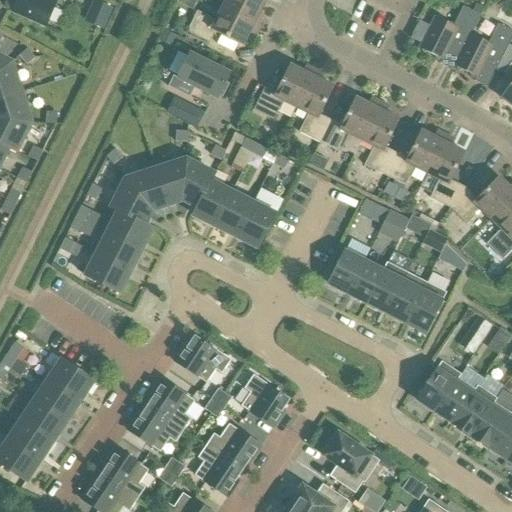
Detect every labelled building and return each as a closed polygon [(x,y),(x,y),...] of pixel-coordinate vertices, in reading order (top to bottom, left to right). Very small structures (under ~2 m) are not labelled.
[(17,0),(12,12),(45,26),(54,4),(62,7),(65,0),(17,0)] [(226,0),(222,8),(259,27),(264,18),(259,15),(265,2),(260,0),(226,0)] [(111,9),(98,3),(94,14),(106,20),(111,9)] [(471,35),(485,9),(476,5),(473,12),(463,7),(453,26),(435,17),(431,27),(420,21),(411,39),(422,44),(420,48),(442,60),(440,64),(453,71),(455,66),(471,35)] [(255,36),(259,27),(222,8),(216,21),(198,11),(187,32),(210,43),(215,32),(243,46),(250,33),(255,36)] [(471,35),(455,66),(477,77),(475,82),(487,88),(496,70),(504,74),(511,63),(511,47),(509,46),(511,38),(511,31),(498,24),(488,44),(471,35)] [(171,46),(176,35),(165,30),(160,40),(171,46)] [(27,49),(19,56),(27,65),(35,58),(27,49)] [(195,88),(217,99),(219,95),(222,97),(228,85),(225,83),(230,73),(190,54),(178,78),(173,76),(168,87),(190,98),(195,88)] [(0,72),(12,63),(0,56),(0,72)] [(0,72),(0,99),(21,93),(12,63),(0,72)] [(511,83),(501,99),(511,106),(511,63),(504,74),(511,79),(511,83)] [(296,108),(314,71),(305,66),(303,71),(290,65),(276,93),(265,87),(254,110),(274,120),(283,102),(296,108)] [(299,133),(319,143),(331,120),(320,115),(334,87),(321,80),(323,75),(314,71),(296,108),(308,114),(299,133)] [(0,99),(0,120),(31,123),(21,93),(0,99)] [(174,98),(166,112),(197,128),(204,113),(174,98)] [(331,120),(319,143),(340,153),(343,148),(355,154),(361,141),(380,104),(371,99),(368,104),(356,98),(342,126),(331,120)] [(394,158),(396,153),(385,148),(399,120),(386,113),(389,108),(380,104),(361,141),(374,147),(365,165),(385,176),(394,158)] [(57,113),(47,112),(46,124),(56,125),(57,113)] [(0,143),(9,148),(16,152),(31,123),(0,120),(0,143)] [(414,168),(427,174),(446,137),(437,132),(434,137),(421,131),(407,159),(396,153),(394,158),(385,176),(405,186),(414,168)] [(188,132),(176,132),(175,142),(187,143),(188,132)] [(430,198),(451,209),(465,188),(451,181),(465,153),(452,146),(455,141),(446,137),(427,174),(439,180),(430,198)] [(257,144),(246,139),(241,148),(252,154),(257,144)] [(0,165),(9,148),(0,143),(0,165)] [(267,150),(257,144),(252,154),(263,159),(267,150)] [(215,146),(210,155),(221,161),(226,151),(215,146)] [(37,162),(43,151),(34,147),(28,158),(37,162)] [(122,157),(116,150),(106,157),(113,165),(122,157)] [(278,155),(273,164),(284,170),(289,161),(278,155)] [(156,170),(167,206),(183,201),(186,160),(156,170)] [(186,160),(183,201),(197,208),(211,182),(214,174),(186,160)] [(32,173),(23,168),(17,179),(26,184),(32,173)] [(126,180),(152,211),(167,206),(156,170),(126,180)] [(495,216),(511,198),(511,184),(509,187),(499,177),(477,199),(465,188),(451,209),(467,225),(481,210),(491,220),(495,216)] [(111,208),(118,212),(145,225),(152,211),(126,180),(111,208)] [(232,193),(211,182),(197,208),(193,215),(215,226),(232,193)] [(92,185),(87,196),(96,200),(102,189),(92,185)] [(21,194),(12,190),(7,200),(16,205),(21,194)] [(253,203),(232,193),(215,226),(236,237),(253,203)] [(511,198),(495,216),(491,220),(501,230),(486,244),(503,260),(511,251),(511,234),(511,233),(511,198)] [(10,216),(16,205),(7,200),(1,211),(10,216)] [(365,200),(358,215),(382,227),(389,212),(365,200)] [(276,215),(253,203),(236,237),(258,249),(276,215)] [(81,206),(76,217),(85,222),(91,211),(81,206)] [(118,212),(108,233),(141,250),(152,229),(145,225),(118,212)] [(407,221),(396,216),(391,227),(402,232),(407,221)] [(85,222),(76,217),(70,228),(80,233),(85,222)] [(429,231),(431,225),(418,219),(411,232),(425,239),(429,231)] [(442,238),(429,231),(425,239),(422,244),(435,251),(442,238)] [(97,255),(131,272),(141,250),(108,233),(97,255)] [(60,249),(69,254),(74,243),(65,239),(60,249)] [(453,268),(458,258),(446,245),(438,261),(453,268)] [(328,284),(348,294),(364,262),(344,252),(328,284)] [(85,277),(119,294),(131,272),(97,255),(85,277)] [(364,262),(348,294),(367,304),(383,272),(364,262)] [(367,304),(386,314),(407,273),(388,263),(383,272),(367,304)] [(426,283),(407,273),(386,314),(406,323),(426,283)] [(446,293),(426,283),(406,323),(426,334),(446,293)] [(463,305),(454,318),(471,329),(480,316),(463,305)] [(492,328),(478,320),(472,329),(485,338),(491,330),(492,328)] [(500,330),(495,336),(506,344),(511,337),(500,330)] [(185,345),(174,362),(207,384),(216,370),(222,374),(231,360),(209,345),(208,346),(195,337),(188,347),(185,345)] [(15,343),(8,353),(17,359),(23,349),(15,343)] [(10,369),(17,359),(8,353),(1,364),(10,369)] [(48,380),(80,401),(93,381),(62,360),(48,380)] [(417,399),(435,412),(458,379),(460,375),(442,362),(417,399)] [(254,376),(244,389),(250,393),(241,407),(274,429),(285,412),(282,410),(288,400),(254,376)] [(435,412),(453,424),(476,391),(458,379),(435,412)] [(66,422),(80,401),(48,380),(35,401),(66,422)] [(195,402),(162,380),(151,397),(154,399),(148,407),(183,431),(191,419),(185,415),(195,402)] [(476,391),(453,424),(471,436),(494,403),(496,399),(478,387),(476,391)] [(218,404),(225,394),(218,389),(211,400),(218,404)] [(218,404),(225,409),(232,399),(225,394),(218,404)] [(205,410),(212,414),(218,404),(211,400),(205,410)] [(66,422),(35,401),(21,421),(53,442),(66,422)] [(489,448),(511,415),(494,403),(471,436),(489,448)] [(218,404),(212,414),(219,419),(225,409),(218,404)] [(183,431),(148,407),(142,416),(139,414),(128,431),(160,453),(169,439),(175,443),(183,431)] [(511,414),(511,415),(489,448),(507,460),(511,452),(511,414)] [(21,421),(7,441),(39,462),(53,442),(21,421)] [(214,434),(206,446),(241,470),(247,462),(250,463),(262,447),(229,425),(220,438),(214,434)] [(379,461),(338,434),(332,442),(329,440),(322,451),(325,453),(323,456),(342,469),(334,480),(355,494),(379,461)] [(39,462),(7,441),(0,452),(0,465),(25,483),(39,462)] [(241,470),(206,446),(198,458),(204,462),(195,476),(227,498),(239,481),(236,479),(241,470)] [(148,471),(116,449),(104,466),(107,468),(102,476),(137,500),(145,488),(139,484),(148,471)] [(167,466),(173,471),(180,461),(173,456),(167,466)] [(173,471),(180,475),(187,465),(180,461),(173,471)] [(160,476),(167,481),(173,471),(167,466),(160,476)] [(167,481),(173,485),(180,475),(173,471),(167,481)] [(129,511),(137,500),(102,476),(96,485),(93,483),(81,500),(99,511),(120,511),(123,508),(128,511),(129,511)] [(342,511),(349,502),(328,488),(320,499),(302,486),(300,490),(297,488),(290,498),(293,500),(289,507),(295,511),(342,511)] [(168,503),(161,511),(209,511),(183,494),(174,507),(168,503)] [(446,511),(428,500),(420,511),(446,511)]
